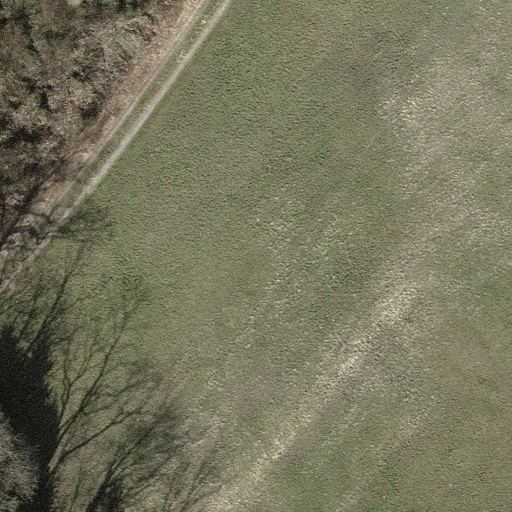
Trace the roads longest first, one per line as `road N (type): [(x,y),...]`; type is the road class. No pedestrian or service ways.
road 1 (motorway): [(511,88),(252,511)]
road 2 (track): [(0,299),(229,0)]
